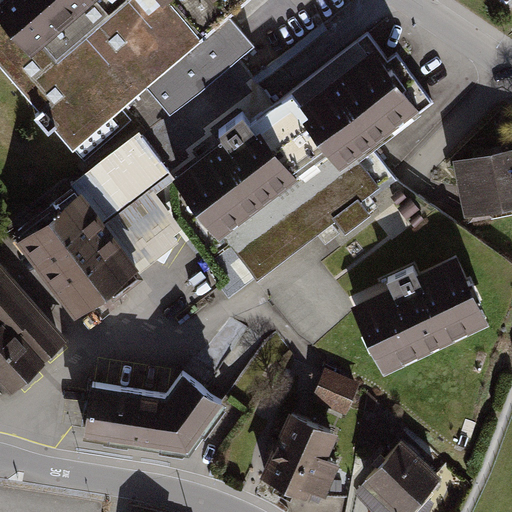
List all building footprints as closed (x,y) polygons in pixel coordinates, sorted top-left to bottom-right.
[(0,0),(0,64),(69,147),(144,87),(168,114),(253,41),(231,15),(247,0),(0,0)] [(372,36),(287,98),(327,153),(339,166),(433,100),(399,53),(389,60),(372,36)] [(168,114),(142,134),(167,170),(242,112),(250,121),(272,102),(263,90),(240,57),(168,114)] [(241,118),(169,173),(219,243),(327,153),(287,98),(248,128),(241,118)] [(136,132),(75,180),(140,271),(179,239),(175,234),(181,228),(149,188),(165,173),(136,132)] [(511,138),(450,153),(462,207),(511,195),(511,138)] [(81,197),(18,244),(76,319),(138,272),(81,197)] [(458,247),(346,299),(383,377),(494,325),(458,247)] [(195,266),(167,287),(185,310),(212,289),(195,266)] [(0,269),(0,385),(9,397),(67,349),(0,269)] [(161,384),(155,437),(190,442),(228,390),(187,361),(170,385),(161,384)] [(326,365),(313,394),(345,408),(358,379),(326,365)] [(155,437),(161,384),(92,376),(86,428),(155,437)] [(293,405),(262,472),(318,498),(337,457),(326,452),(338,426),(293,405)] [(400,433),(362,474),(403,511),(407,511),(443,474),(400,433)]
